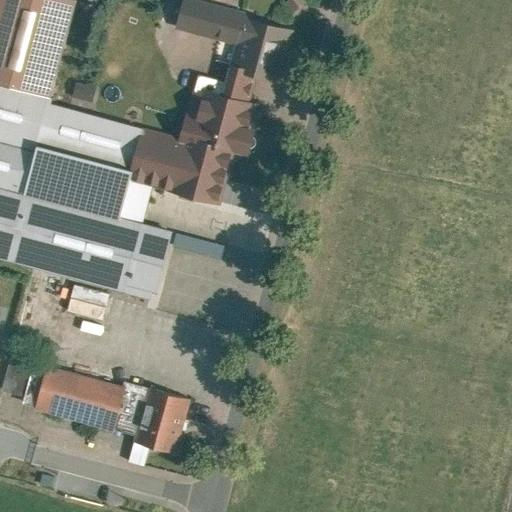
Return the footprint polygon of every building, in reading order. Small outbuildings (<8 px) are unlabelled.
[(82,0),(0,0),(0,78),(57,94),(82,0)] [(276,95),(295,26),(196,0),(186,0),(181,23),(251,42),(246,63),(238,60),(232,83),(264,92),(276,95)] [(57,94),(0,78),(0,134),(43,146),(44,140),(56,143),(135,164),(146,125),(55,101),(57,94)] [(74,82),(72,96),(91,99),(93,84),(74,82)] [(183,133),(151,125),(137,175),(224,199),(234,148),(252,152),(259,127),(255,126),(264,92),(232,83),(227,82),(225,91),(197,83),(183,133)] [(43,146),(0,134),(0,181),(31,190),(43,146)] [(0,252),(158,294),(175,229),(31,190),(0,181),(0,252)] [(126,383),(49,362),(37,409),(113,430),(115,423),(126,383)] [(115,423),(137,429),(148,388),(126,383),(115,423)] [(135,437),(178,449),(192,397),(149,386),(148,388),(137,429),(135,437)]
